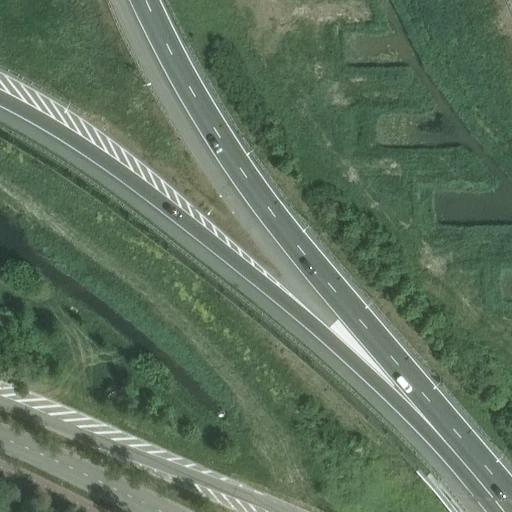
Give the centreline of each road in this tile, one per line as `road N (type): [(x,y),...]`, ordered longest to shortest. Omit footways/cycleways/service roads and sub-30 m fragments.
road 1 (motorway): [(0,98),(124,173),(438,425)]
road 2 (motorway): [(144,0),(242,172),(438,425)]
road 3 (secondary): [(268,511),(0,402)]
road 4 (secondary): [(0,439),(165,511)]
